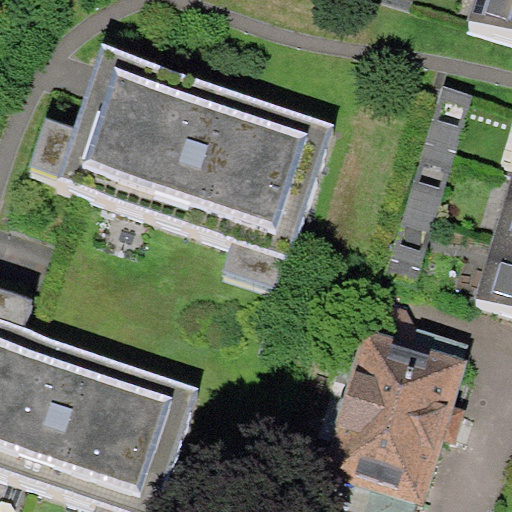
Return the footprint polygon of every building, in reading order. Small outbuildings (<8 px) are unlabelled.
[(511,0),(471,0),(466,19),(511,33),(511,0)] [(51,143),(34,193),(236,262),(226,292),(279,310),(335,147),(109,70),(80,154),(51,143)] [(475,111),(438,100),(381,288),(417,299),(475,111)] [(511,175),(492,241),(511,247),(511,175)] [(511,309),(511,247),(492,241),(475,298),(511,309)] [(40,327),(0,313),(0,487),(72,511),(160,511),(196,411),(31,355),(40,327)] [(416,366),(368,353),(328,498),(375,511),(374,511),(433,511),(476,355),(423,341),(416,366)]
